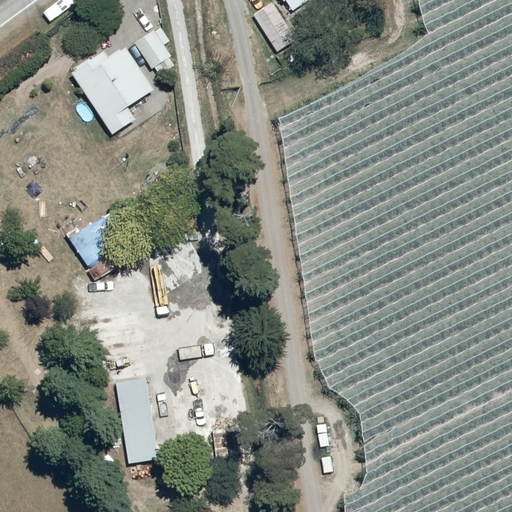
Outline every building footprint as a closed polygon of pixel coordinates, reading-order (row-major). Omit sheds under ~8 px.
[(288,0),(295,10),(310,0),(288,0)] [(299,39),(275,1),(256,13),(280,51),(299,39)] [(178,63),(156,30),(137,42),(160,75),(178,63)] [(159,89),(129,44),(110,56),(106,50),(75,71),(117,134),(141,118),(133,107),(159,89)] [(166,479),(150,377),(120,381),(136,483),(166,479)]
